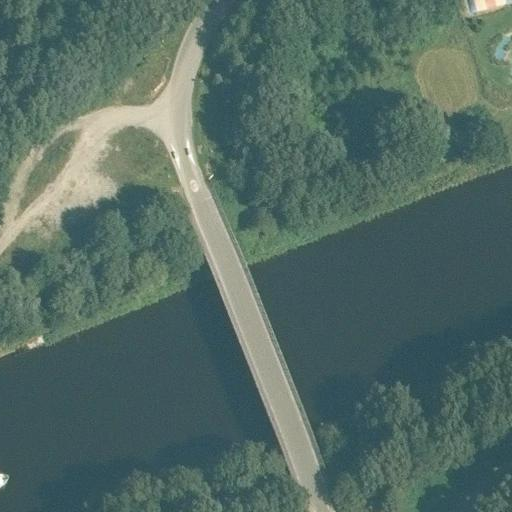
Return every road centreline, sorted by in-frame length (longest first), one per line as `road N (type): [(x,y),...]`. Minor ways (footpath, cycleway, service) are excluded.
road 1 (unclassified): [(318,511),(192,187),(181,129),(203,38),(236,0)]
road 2 (track): [(181,129),(126,124),(75,132),(45,151),(0,235)]
